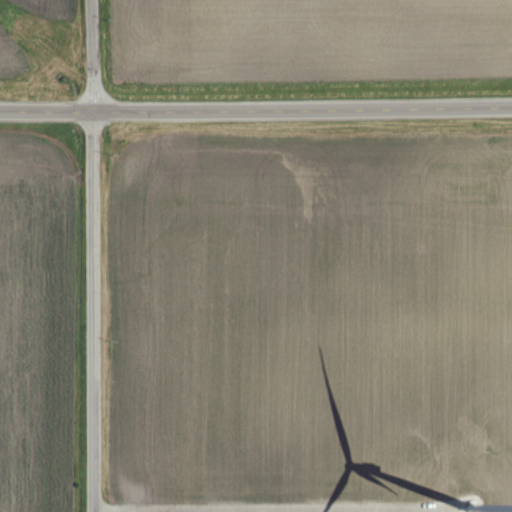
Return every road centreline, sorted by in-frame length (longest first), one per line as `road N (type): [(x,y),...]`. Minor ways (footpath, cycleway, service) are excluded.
road 1 (secondary): [(511,105),(0,109)]
road 2 (residential): [(94,511),(93,0)]
